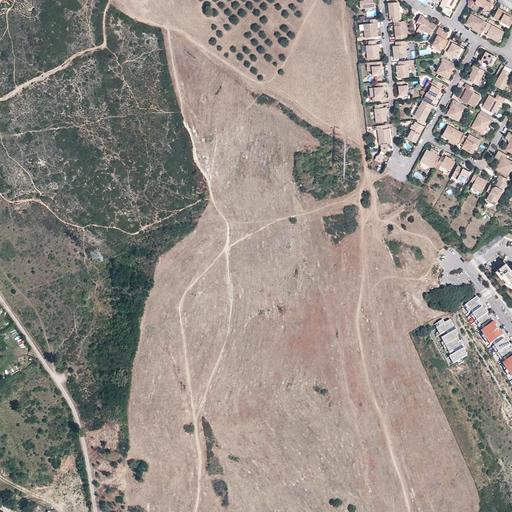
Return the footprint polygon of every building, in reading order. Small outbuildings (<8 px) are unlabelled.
[(359,0),(360,8),(365,8),(365,6),(371,5),(371,7),(376,6),(374,0),(359,0)] [(487,0),(487,1),(485,0),(476,0),(475,3),(476,4),(480,5),(485,8),(488,10),(489,10),(494,1),(492,0),(487,0)] [(388,2),(390,18),(393,18),(393,21),(394,21),(400,21),(398,2),(397,1),(388,2)] [(505,12),(499,8),(494,18),(510,26),(511,22),(511,15),(510,17),(504,13),(505,12)] [(436,24),(424,18),(424,16),(420,14),(417,22),(421,24),(419,28),(431,34),(436,24)] [(484,21),(471,14),(466,24),(473,28),(479,31),(478,32),(482,34),(485,28),(481,26),(484,21)] [(377,28),(376,23),(377,22),(377,18),(370,19),(370,23),(363,24),(365,37),(378,36),(377,28)] [(407,34),(405,20),(400,21),(394,21),(394,26),(396,25),(396,27),(394,28),(395,35),(407,34)] [(504,32),(492,25),(486,36),(498,41),(500,36),(501,37),(504,32)] [(448,35),(442,33),(443,31),(444,29),(440,27),(436,34),(438,35),(433,44),(440,48),(444,50),(445,49),(449,41),(446,39),(448,35)] [(457,44),(453,42),(454,41),(450,39),(449,41),(445,49),(449,51),(448,51),(458,56),(460,51),(463,53),(465,49),(457,44)] [(379,57),(378,50),(378,44),(376,44),(376,40),(368,41),(369,45),(366,45),(368,59),(379,57)] [(407,56),(406,45),(407,45),(407,40),(396,41),(396,45),(393,46),(393,52),(395,52),(395,53),(394,54),(394,58),(407,56)] [(495,56),(486,52),(484,56),(481,60),(479,59),(478,63),(485,67),(486,63),(490,65),(495,56)] [(457,65),(443,57),(441,60),(443,61),(437,72),(448,78),(452,71),(454,68),(456,68),(457,65)] [(409,60),(402,61),(402,65),(399,65),(396,65),(398,78),(409,76),(408,64),(409,64),(410,64),(409,60)] [(383,65),(382,61),(373,62),(374,66),(372,66),(373,71),(373,75),(382,74),(382,69),(381,65),(383,65)] [(485,71),(474,65),(472,69),(473,69),(468,80),(478,85),(485,71)] [(511,78),(509,76),(511,73),(504,69),(495,86),(503,90),(508,82),(509,82),(511,78)] [(443,84),(434,79),(425,95),(435,100),(439,94),(440,91),(442,88),(441,87),(443,84)] [(408,85),(406,85),(405,81),(397,82),(397,86),(399,86),(400,95),(409,94),(408,85)] [(384,90),(384,86),(385,86),(384,82),(376,83),(376,87),(374,87),(375,97),(372,97),(373,101),(381,100),(381,98),(383,96),(385,96),(384,90)] [(481,96),(474,93),(476,89),(466,84),(464,88),(467,89),(464,95),(466,96),(463,101),(475,107),(481,96)] [(496,99),(490,95),(483,108),(494,114),(501,102),(504,103),(506,99),(498,95),(496,99)] [(435,107),(423,100),(419,107),(414,116),(425,121),(431,109),(433,110),(435,107)] [(468,108),(453,100),(452,104),(453,104),(451,108),(447,115),(459,121),(464,111),(466,111),(468,108)] [(386,114),(385,108),(383,108),(383,104),(375,105),(375,109),(374,109),(376,122),(387,121),(386,114)] [(494,118),(481,111),(472,128),(484,134),(488,125),(491,121),(492,122),(494,118)] [(424,126),(415,122),(413,125),(412,124),(410,129),(411,130),(407,138),(415,142),(422,130),(424,126)] [(389,139),(388,133),(390,133),(389,128),(388,128),(385,129),(384,125),(377,126),(380,144),(381,144),(382,150),(381,151),(386,153),(388,148),(388,143),(391,143),(391,138),(389,139)] [(461,133),(448,126),(442,137),(450,141),(455,144),(456,142),(459,144),(463,137),(460,135),(461,133)] [(481,141),(469,135),(468,138),(464,136),(463,137),(459,144),(463,146),(463,147),(464,148),(464,149),(470,152),(474,146),(476,147),(478,148),(481,141)] [(441,158),(426,150),(420,162),(434,170),(441,158)] [(508,156),(499,151),(495,158),(498,160),(501,161),(499,164),(496,169),(508,176),(511,168),(511,162),(506,159),(508,156)] [(381,163),(385,156),(380,154),(377,156),(375,160),(381,163)] [(452,161),(445,158),(441,166),(450,172),(455,163),(452,161)] [(470,173),(458,166),(452,177),(464,184),(470,173)] [(488,182),(480,178),(479,179),(477,178),(478,177),(474,175),(471,182),(474,184),(470,192),(480,197),(488,182)] [(507,179),(500,176),(497,180),(499,181),(495,187),(493,188),(490,186),(487,191),(490,193),(487,199),(492,202),(493,200),(496,202),(506,184),(505,184),(507,179)] [(501,232),(474,254),(478,259),(505,237),(501,232)] [(511,266),(507,264),(504,260),(502,262),(500,260),(491,266),(507,286),(511,287),(511,266)] [(476,301),(474,297),(463,305),(467,312),(469,310),(479,304),(476,301)] [(480,307),(479,304),(469,310),(471,313),(480,307)] [(483,305),(480,307),(471,313),(469,314),(478,327),(480,326),(491,319),(489,315),(488,316),(486,313),(487,312),(483,305)] [(456,331),(449,319),(444,322),(442,319),(434,324),(439,333),(446,329),(448,334),(441,337),(443,341),(439,343),(443,349),(446,347),(450,355),(448,356),(452,362),(455,360),(457,364),(462,361),(460,358),(465,355),(460,345),(462,343),(461,342),(458,343),(453,333),(456,331)] [(491,319),(480,326),(482,329),(493,321),(491,319)] [(496,325),(493,321),(482,329),(480,330),(482,333),(480,335),(485,342),(487,340),(489,344),(492,342),(502,335),(499,332),(498,332),(494,326),(496,325)] [(503,338),(502,335),(492,342),(494,344),(503,338)] [(503,338),(494,344),(492,346),(500,359),(502,358),(511,351),(511,349),(511,347),(510,348),(507,345),(509,344),(504,337),(503,338)] [(511,355),(511,351),(502,358),(504,361),(511,355)] [(511,355),(504,361),(502,362),(504,365),(502,367),(507,374),(509,372),(511,376),(511,374),(511,355)]
